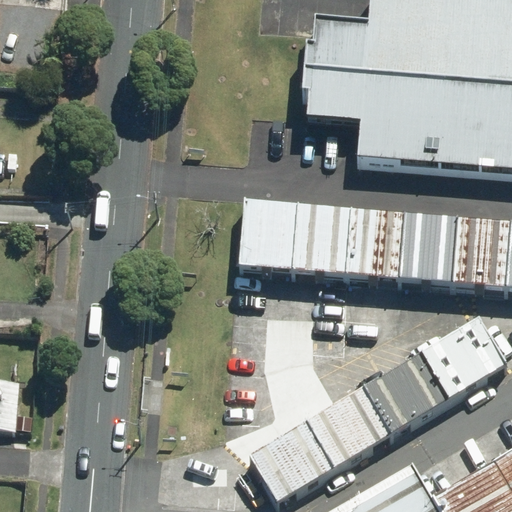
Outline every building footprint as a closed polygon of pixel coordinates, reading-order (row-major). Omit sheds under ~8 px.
[(511,14),(373,6),(370,49),(316,46),(310,137),(365,140),(362,183),(511,191),(511,14)] [(511,242),(250,219),(244,288),(511,311),(511,242)] [(298,511),(508,394),(478,340),(248,470),(271,511),(298,511)] [(0,435),(18,437),(22,390),(0,387),(0,435)] [(511,511),(511,470),(435,511),(511,511)] [(434,511),(419,485),(370,511),(434,511)]
